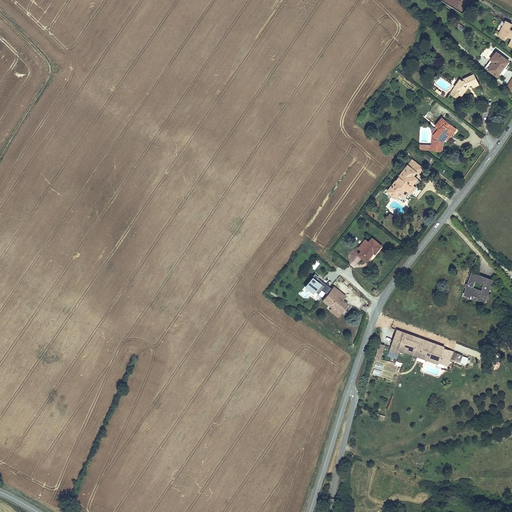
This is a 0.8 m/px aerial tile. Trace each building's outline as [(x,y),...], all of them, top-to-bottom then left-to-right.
[(511,24),(506,21),(499,35),(504,38),(507,35),(511,38),(511,40),(510,45),(511,46),(511,30),(509,29),(511,24)] [(497,52),(486,67),(498,75),(509,61),(497,52)] [(461,79),(455,87),(459,90),(459,93),(462,95),(468,87),(467,87),(468,85),(469,85),(473,84),(474,87),(480,84),(474,74),(464,79),(465,80),(463,81),(461,79)] [(433,134),(432,149),(442,150),(443,141),(447,137),(446,137),(447,134),(450,136),(454,131),(450,128),(452,125),(442,117),(435,124),(439,127),(434,134),(433,134)] [(406,155),(400,162),(404,165),(409,159),(406,155)] [(413,159),(389,190),(396,197),(399,193),(403,196),(408,191),(409,191),(414,185),(413,184),(417,179),(414,176),(416,172),(419,174),(423,168),(417,162),(416,161),(415,161),(413,159)] [(362,251),(359,255),(367,261),(374,252),(375,254),(382,246),(373,238),(370,242),(366,239),(358,247),(362,251)] [(316,259),(310,266),(314,269),(320,263),(316,259)] [(486,302),(494,278),(472,271),(464,294),(477,298),(477,299),(486,302)] [(325,283),(325,284),(311,276),(304,288),(323,298),(330,286),(325,283)] [(334,286),(325,297),(338,308),(340,306),(343,309),(348,303),(344,300),(344,301),(342,299),(346,295),(334,286)] [(438,363),(445,346),(405,332),(397,330),(392,347),(399,349),(438,363)] [(445,346),(438,363),(444,365),(447,355),(450,349),(445,346)] [(447,355),(444,365),(447,367),(451,368),(453,363),(449,362),(451,357),(447,355)]
